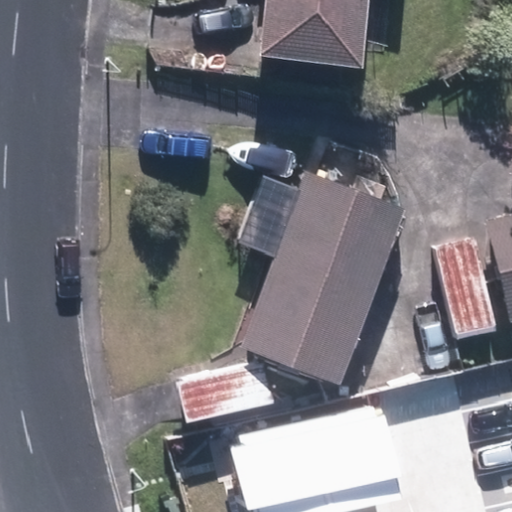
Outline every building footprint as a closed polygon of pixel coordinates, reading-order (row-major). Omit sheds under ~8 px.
[(264,0),(259,55),(360,65),(366,0),(264,0)] [(339,381),(404,205),(307,170),(242,346),(339,381)] [(511,214),(485,221),(508,319),(511,317),(511,214)] [(473,234),(432,244),(455,338),(496,328),(473,234)] [(265,360),(175,378),(183,419),(273,401),(265,360)] [(511,511),(511,467),(463,511),(511,511)]
